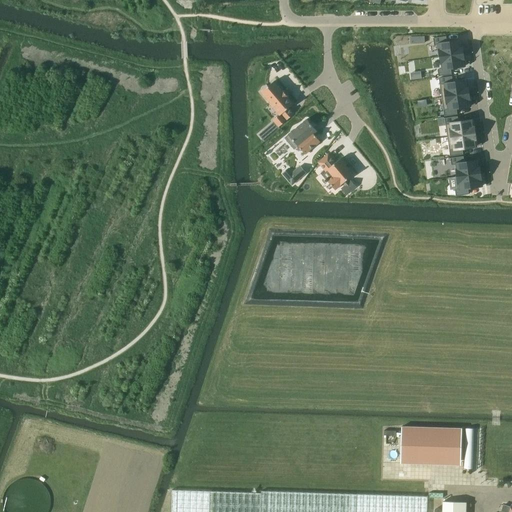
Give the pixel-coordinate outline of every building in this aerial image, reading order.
[(446,36),(433,38),(434,45),(436,45),(438,57),(463,53),(462,46),(461,46),(460,40),(447,42),(446,36)] [(442,69),(438,69),(439,76),(451,74),(450,68),(464,66),(463,61),(464,61),(463,53),(438,57),(440,57),(441,64),(442,64),(442,69)] [(452,76),(439,78),(442,97),(469,93),(468,86),(467,86),(466,80),(452,82),(452,76)] [(274,81),(261,92),(270,103),(270,104),(279,115),(273,120),(279,127),(294,114),(289,108),(293,104),(288,98),(282,91),(274,81)] [(469,93),(442,97),(444,116),(457,114),(456,108),(470,106),(469,101),(470,101),(469,93)] [(457,116),(445,118),(447,137),(474,133),(473,126),(472,120),(458,122),(457,116)] [(287,136),(285,138),(287,140),(286,140),(293,147),(294,149),(296,147),(296,148),(298,146),(305,154),(320,142),(313,134),(316,131),(307,119),(288,135),(287,136)] [(474,133),(447,137),(450,156),(463,154),(462,148),(476,146),(475,141),(476,141),(474,133)] [(328,154),(318,162),(326,172),(328,170),(333,176),(327,181),(335,190),(342,184),(344,186),(341,189),(346,195),(356,187),(351,181),(349,182),(348,179),(353,174),(340,159),(335,163),(328,154)] [(463,156),(450,158),(451,164),(456,164),(457,169),(456,169),(457,176),(455,176),(455,177),(480,173),(479,166),(478,160),(464,162),(463,156)] [(289,168),(282,174),(292,185),(306,173),(300,166),(292,173),(289,168)] [(457,189),(455,189),(456,196),(469,194),(468,188),(481,186),(481,181),(480,173),(455,177),(457,189)] [(401,426),(400,457),(461,459),(462,428),(401,426)] [(465,511),(466,503),(443,502),(442,511),(427,511),(428,496),(261,491),(261,494),(170,491),(169,511),(465,511)]
